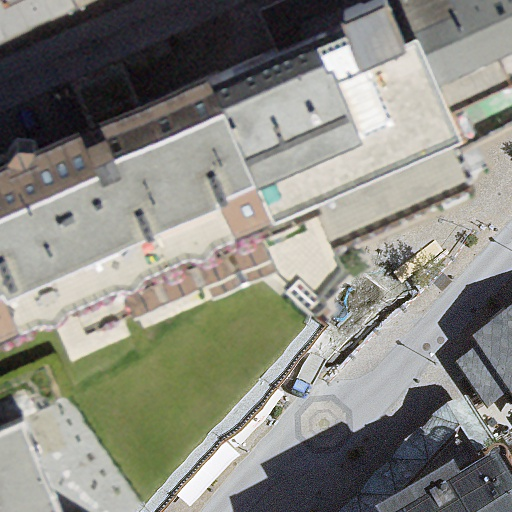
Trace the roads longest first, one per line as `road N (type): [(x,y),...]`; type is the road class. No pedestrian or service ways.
road 1 (residential): [(511,224),(228,511)]
road 2 (residential): [(166,0),(0,80)]
